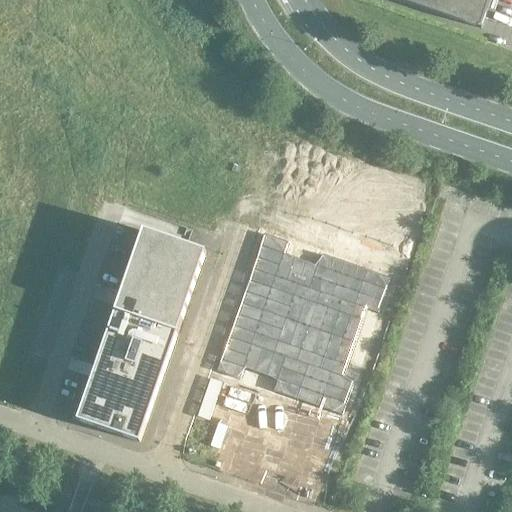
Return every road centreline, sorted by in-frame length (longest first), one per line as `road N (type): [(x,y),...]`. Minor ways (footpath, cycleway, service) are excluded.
road 1 (secondary): [(252,0),(278,45),(344,101),(511,162)]
road 2 (residential): [(244,231),(165,469)]
road 3 (secondary): [(511,122),(381,75),(344,51),(302,0)]
road 4 (residential): [(32,426),(108,207)]
road 5 (residential): [(165,469),(32,426)]
road 6 (residential): [(296,511),(165,469)]
